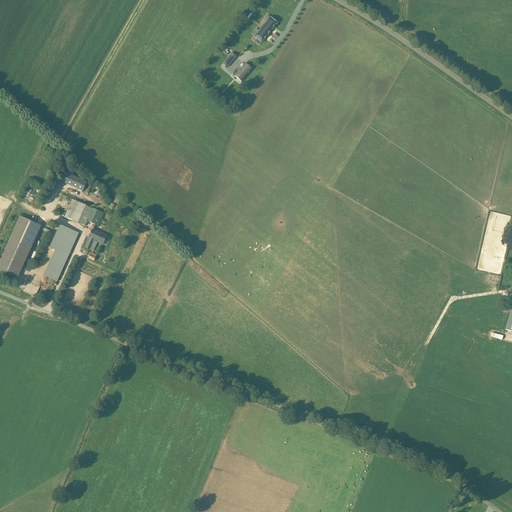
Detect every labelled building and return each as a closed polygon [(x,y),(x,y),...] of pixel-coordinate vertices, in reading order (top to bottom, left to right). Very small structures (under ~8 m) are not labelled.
[(266,22),(263,26),(267,28),(265,31),(269,34),(271,31),(277,22),(270,17),(269,17),(267,15),(263,20),(266,22)] [(255,36),(254,37),(257,39),(255,42),(259,45),(261,42),(262,43),(269,34),(265,31),(267,28),(263,26),(255,36)] [(241,81),(252,69),(245,63),(235,76),(241,81)] [(59,182),(83,191),(87,181),(63,172),(59,182)] [(85,225),(93,208),(73,199),(65,216),(85,225)] [(95,209),(89,222),(98,226),(104,213),(95,209)] [(0,268),(18,277),(41,226),(19,217),(0,259),(0,268)] [(46,274),(59,280),(81,234),(62,225),(51,247),(58,250),(46,274)] [(104,243),(108,234),(94,229),(90,238),(104,243)] [(88,242),(85,247),(94,251),(96,246),(88,242)]
